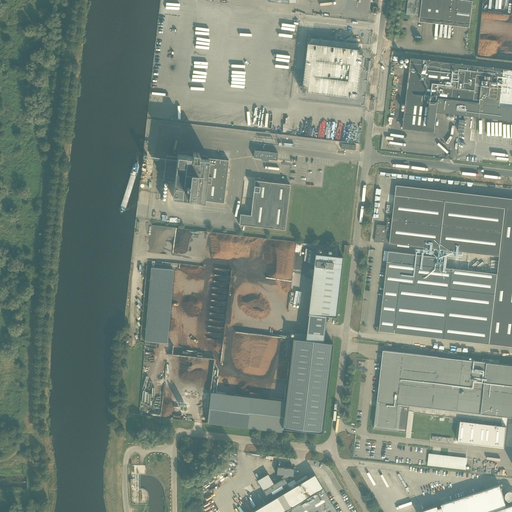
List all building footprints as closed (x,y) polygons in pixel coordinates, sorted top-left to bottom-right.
[(472,1),(462,0),(408,0),(406,15),(420,17),(420,18),(470,24),(472,1)] [(360,96),(364,54),(361,54),(362,49),(310,44),(306,89),(306,92),(360,96)] [(410,68),(403,129),(434,132),(437,112),(465,115),(466,116),(493,119),(493,120),(493,119),(497,120),(498,120),(498,119),(511,120),(511,70),(411,58),(410,64),(408,64),(407,68),(410,68)] [(459,119),(458,132),(464,132),(466,116),(464,115),(463,120),(459,119)] [(254,150),(253,157),(262,158),(262,160),(261,160),(268,161),(268,160),(268,159),(277,160),(278,152),(277,152),(277,151),(269,150),(268,151),(267,151),(267,152),(265,152),(264,151),(264,150),(255,149),(255,150),(254,150)] [(229,160),(207,158),(207,157),(206,156),(206,155),(205,155),(204,155),(203,155),(202,155),(201,155),(200,156),(199,156),(199,153),(193,152),(192,156),(186,155),(177,154),(177,157),(174,181),(172,197),(181,198),(224,203),(229,160)] [(174,181),(177,157),(177,156),(166,155),(166,157),(165,160),(163,180),(174,181)] [(255,180),(254,185),(251,215),(240,214),(239,224),(285,230),(290,185),(255,180)] [(499,256),(505,208),(395,195),(392,218),(388,218),(387,226),(384,226),(384,225),(377,225),(375,241),(499,256)] [(179,255),(182,228),(152,225),(151,231),(157,232),(156,234),(150,234),(149,252),(179,255)] [(489,344),(497,274),(446,268),(447,258),(388,251),(379,331),(489,344)] [(343,257),(315,253),(308,313),(336,316),(343,257)] [(146,342),(170,343),(175,268),(151,267),(146,342)] [(285,404),(282,428),(283,428),(294,429),(307,431),(309,431),(322,433),(333,343),(310,341),(311,338),(307,337),(307,335),(305,335),(305,334),(293,333),(293,338),(285,404)] [(511,365),(383,350),(382,362),(377,402),(380,402),(380,405),(377,404),(374,429),(406,432),(409,411),(414,411),(414,413),(502,423),(501,425),(460,421),(458,442),(504,447),(507,417),(511,417),(511,365)] [(429,453),(428,465),(467,469),(468,457),(429,453)] [(257,480),(269,501),(290,489),(284,478),(288,476),(293,476),(294,469),(277,467),(276,474),(284,475),(284,476),(282,477),(283,479),(274,484),(267,474),(257,480)] [(251,511),(336,511),(314,474),(290,489),(286,491),(251,511)] [(500,485),(426,509),(422,511),(418,511),(511,511),(511,504),(507,507),(500,485)]
